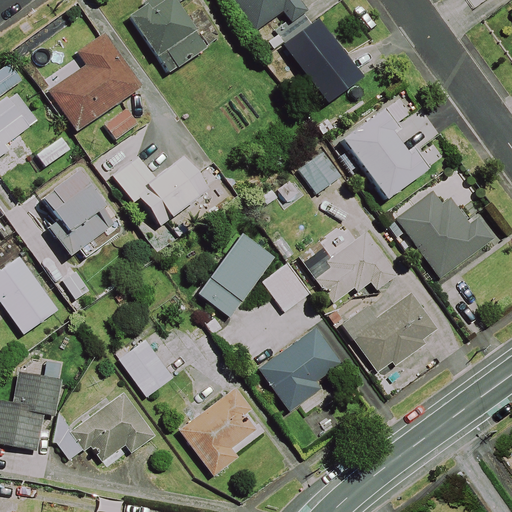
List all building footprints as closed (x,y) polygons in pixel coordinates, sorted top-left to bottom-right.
[(185,0),(154,0),(127,19),(168,77),(206,51),(175,7),(185,0)] [(230,0),(253,33),(281,14),(289,25),(305,14),(295,0),(230,0)] [(319,20),(312,25),(281,46),(322,107),(360,82),(319,20)] [(56,83),(14,29),(0,39),(0,114),(6,122),(56,83)] [(138,91),(103,39),(76,57),(85,70),(48,94),(74,134),(138,91)] [(442,163),(395,96),(335,137),(382,204),(442,163)] [(138,127),(124,108),(102,125),(116,143),(138,127)] [(0,156),(8,151),(4,146),(28,128),(20,117),(0,132),(0,156)] [(68,154),(62,142),(36,157),(42,169),(68,154)] [(339,179),(321,153),(297,170),(315,195),(339,179)] [(206,192),(182,160),(152,181),(137,160),(112,179),(131,205),(137,201),(158,228),(206,192)] [(68,259),(79,252),(84,260),(108,244),(102,236),(115,227),(78,174),(40,200),(57,225),(48,231),(68,259)] [(442,207),(433,194),(395,221),(437,282),(492,244),(475,220),(466,226),(449,202),(442,207)] [(331,305),(352,290),(356,294),(369,284),(375,292),(396,276),(366,234),(356,241),(348,230),(321,250),(315,243),(296,257),(309,275),(331,305)] [(274,261),(243,237),(197,296),(228,320),(274,261)] [(0,272),(0,306),(22,337),(55,313),(17,260),(0,272)] [(308,294),(284,265),(260,284),(284,313),(308,294)] [(436,335),(408,297),(375,322),(366,309),(341,327),(376,374),(391,362),(394,367),(436,335)] [(211,318),(199,326),(187,334),(209,367),(221,360),(212,346),(216,343),(211,334),(219,329),(211,318)] [(342,363),(317,327),(256,370),(287,413),(318,392),(312,383),(342,363)] [(171,380),(143,340),(116,359),(145,399),(171,380)] [(59,383),(18,374),(11,406),(0,403),(0,445),(34,453),(42,416),(52,418),(59,383)] [(249,412),(233,391),(178,433),(212,477),(234,460),(228,453),(255,432),(243,416),(249,412)] [(58,415),(55,417),(52,441),(68,462),(89,447),(100,463),(124,446),(130,454),(153,438),(122,396),(71,433),(58,415)] [(120,511),(121,504),(99,501),(97,511),(120,511)]
